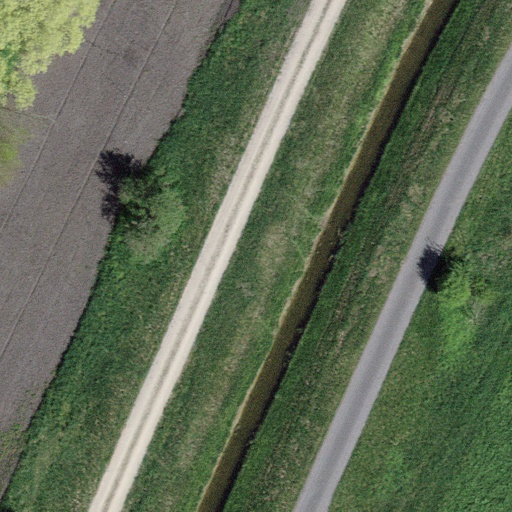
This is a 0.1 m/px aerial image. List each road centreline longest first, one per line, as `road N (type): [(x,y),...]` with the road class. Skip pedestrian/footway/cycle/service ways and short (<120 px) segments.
road 1 (track): [(108,511),(331,0)]
road 2 (track): [(322,511),(511,74)]
